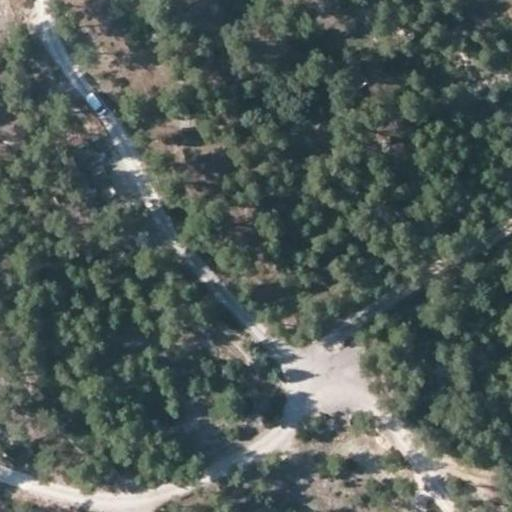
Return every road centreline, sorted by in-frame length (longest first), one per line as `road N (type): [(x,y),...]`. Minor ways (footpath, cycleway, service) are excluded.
road 1 (track): [(0,471),(88,497),(154,493),(285,433),(301,401),(286,363),(163,222),(107,113),(58,51),(45,0)]
road 2 (track): [(296,381),(328,337),(511,224)]
road 3 (track): [(269,443),(359,455),(406,511)]
